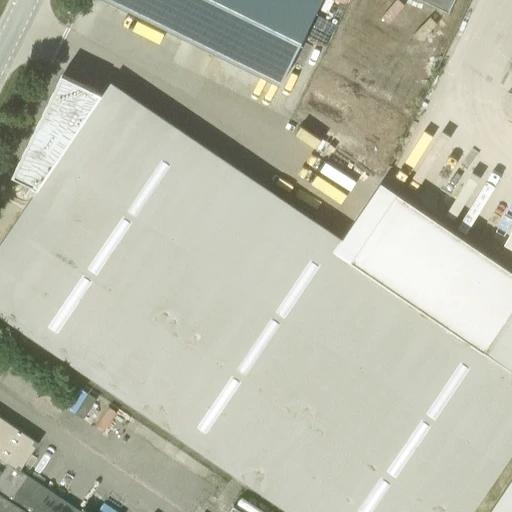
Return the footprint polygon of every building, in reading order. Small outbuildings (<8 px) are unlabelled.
[(429,0),(450,10),(455,0),(429,0)] [(511,370),(367,272),(222,173),(103,92),(103,93),(62,73),(13,174),(31,183),(26,191),(28,192),(32,186),(38,189),(0,244),(0,313),(86,372),(291,511),(471,511),(511,452),(511,370)] [(0,456),(20,470),(38,443),(0,416),(0,456)] [(0,511),(80,511),(81,511),(20,470),(0,456),(0,511)] [(511,511),(511,475),(487,511),(511,511)]
